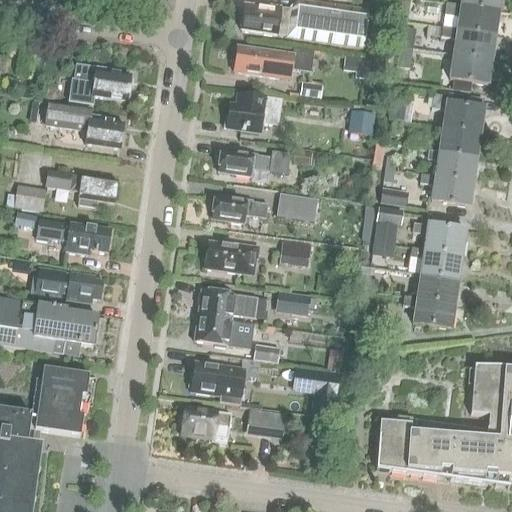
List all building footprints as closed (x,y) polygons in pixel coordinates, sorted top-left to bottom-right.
[(409,2),(396,0),(393,19),(406,21),(409,2)] [(461,0),(460,9),(498,15),(500,0),(461,0)] [(281,10),(281,9),(267,7),(266,14),(243,11),(239,36),(275,41),(275,39),(286,41),(285,45),(336,53),(337,50),(362,54),(368,14),(297,4),(289,11),(281,10)] [(459,19),(456,33),(494,39),(498,15),(460,9),(444,7),(443,17),(459,19)] [(494,39),(456,33),(441,31),(440,42),(455,44),(453,58),(490,63),(494,39)] [(403,34),(401,50),(412,52),(414,35),(403,34)] [(412,52),(401,50),(398,70),(409,72),(412,52)] [(279,84),(280,72),(310,76),(313,56),(292,54),(291,60),(237,52),(233,78),(279,84)] [(486,89),(490,63),(453,58),(449,83),(486,89)] [(362,83),(378,85),(380,65),(364,63),(362,83)] [(75,68),(73,85),(70,85),(67,105),(91,109),(92,101),(125,107),(130,81),(110,78),(111,74),(75,68)] [(302,89),(300,101),(320,103),(321,91),(302,89)] [(444,117),(441,133),(479,138),(483,113),(444,107),(445,101),(431,99),(429,115),(444,117)] [(228,122),(225,121),(223,133),(258,138),(260,128),(275,131),(279,106),(237,100),(235,111),(229,110),(228,122)] [(406,106),(390,104),(388,122),(404,124),(406,106)] [(45,130),(66,133),(86,136),(84,150),(118,155),(122,129),(104,126),(104,122),(89,120),(90,113),(48,107),(45,130)] [(370,141),(374,117),(351,114),(347,138),(370,141)] [(399,140),(401,127),(391,125),(389,138),(399,140)] [(441,133),(438,157),(475,162),(479,138),(441,133)] [(380,170),(381,160),(383,149),(375,147),(372,169),(380,170)] [(220,154),(217,174),(234,177),(233,178),(250,181),(251,172),(286,177),(289,157),(271,155),(270,161),(256,159),(256,157),(236,155),(236,157),(220,154)] [(294,154),(292,166),(308,168),(309,158),(310,156),(294,154)] [(475,162),(438,157),(427,155),(426,164),(436,166),(434,181),(472,187),(475,162)] [(396,160),(386,159),(384,173),(394,174),(396,160)] [(394,174),(384,173),(382,184),(392,186),(394,174)] [(113,209),(116,187),(48,177),(46,193),(79,197),(78,210),(96,212),(97,206),(113,209)] [(468,212),(472,187),(434,181),(420,179),(418,188),(432,191),(430,206),(468,212)] [(17,191),(14,212),(41,217),(44,195),(17,191)] [(379,207),(403,211),(405,197),(381,194),(379,207)] [(276,213),(275,220),(314,225),(317,203),(279,197),(278,199),(276,213)] [(230,203),(229,206),(214,203),(211,223),(226,225),(226,228),(243,230),(244,221),(263,224),(265,210),(251,208),(251,206),(230,203)] [(397,229),(399,229),(401,217),(378,214),(373,247),(394,250),(397,229)] [(15,217),(14,227),(34,230),(36,221),(15,217)] [(110,235),(39,224),(36,245),(47,246),(48,244),(68,247),(66,259),(86,262),(87,255),(106,258),(110,235)] [(425,239),(423,255),(460,260),(464,236),(413,228),(411,237),(425,239)] [(310,249),(281,245),(278,267),(307,271),(310,249)] [(394,250),(373,247),(371,260),(392,263),(394,250)] [(204,275),(238,280),(253,282),(255,268),(257,254),(241,251),(242,250),(228,248),(227,250),(207,248),(204,275)] [(423,255),(419,278),(457,284),(460,260),(423,255)] [(62,282),(63,278),(39,274),(35,301),(60,305),(61,298),(67,298),(66,306),(91,309),(91,304),(99,305),(102,288),(93,286),(94,282),(70,279),(70,283),(62,282)] [(419,278),(415,303),(453,308),(457,284),(419,278)] [(365,295),(375,297),(377,284),(367,282),(365,295)] [(375,297),(365,295),(363,308),(373,310),(375,297)] [(200,296),(197,321),(229,326),(230,321),(253,324),(256,303),(200,296)] [(306,321),(309,301),(277,297),(274,317),(306,321)] [(453,308),(415,303),(402,301),(401,312),(413,314),(411,328),(449,334),(453,308)] [(0,350),(51,358),(53,346),(92,352),(96,323),(63,318),(64,313),(0,303),(0,350)] [(229,326),(197,321),(194,347),(248,355),(251,334),(229,331),(229,326)] [(353,343),(355,355),(381,352),(379,340),(353,343)] [(254,351),(252,365),(276,368),(277,354),(254,351)] [(342,355),(334,354),(331,375),(339,376),(342,355)] [(224,371),(193,366),(192,377),(189,376),(187,390),(190,390),(189,395),(219,399),(218,406),(239,409),(244,374),(224,371)] [(511,369),(473,368),(470,416),(488,417),(487,430),(415,423),(414,428),(379,425),(375,473),(483,488),(483,480),(511,482),(511,369)] [(29,421),(0,416),(0,511),(27,511),(37,454),(31,454),(34,435),(79,442),(88,381),(42,374),(35,425),(29,425),(29,421)] [(338,379),(311,375),(309,395),(314,396),(311,418),(332,421),(338,379)] [(286,418),(248,412),(244,438),(282,444),(286,418)] [(185,414),(182,439),(225,446),(229,420),(185,414)] [(319,445),(314,433),(298,439),(304,452),(319,445)]
